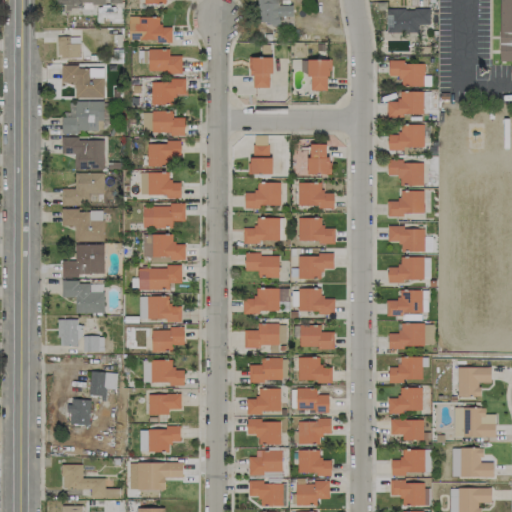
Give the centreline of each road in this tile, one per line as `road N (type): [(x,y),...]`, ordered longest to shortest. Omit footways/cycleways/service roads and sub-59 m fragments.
road 1 (residential): [(360,511),(365,122),(357,0)]
road 2 (tertiary): [(24,0),(22,511)]
road 3 (residential): [(218,5),(216,511)]
road 4 (residential): [(222,117),(365,122)]
